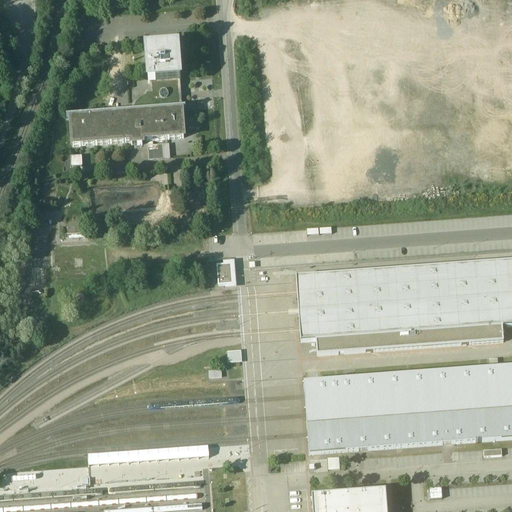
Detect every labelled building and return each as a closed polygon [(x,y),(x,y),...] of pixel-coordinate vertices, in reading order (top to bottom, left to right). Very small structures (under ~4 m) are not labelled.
[(178,50),(145,52),(146,68),(147,68),(148,85),(150,85),(178,83),(181,83),(178,50)] [(178,83),(150,85),(151,95),(146,95),(146,97),(140,100),(136,104),(133,109),(132,115),(180,111),(179,100),(182,99),(182,94),(179,95),(178,83)] [(132,115),(93,118),(92,116),(86,116),(86,119),(66,120),(67,121),(71,121),(73,148),(131,144),(131,147),(142,147),(142,143),(183,140),(183,128),(186,128),(185,123),(182,123),(181,113),(185,112),(185,111),(180,111),(132,115)] [(71,159),(70,159),(71,169),(82,169),(82,158),(71,159)] [(30,232),(47,232),(47,215),(31,214),(30,232)] [(138,228),(128,230),(129,238),(140,237),(138,228)] [(47,232),(30,232),(29,292),(45,292),(47,232)] [(225,291),(236,290),(235,263),(223,264),(225,291)] [(300,332),(301,345),(316,344),(502,331),(511,329),(511,265),(296,281),(297,295),(298,314),(300,332)] [(38,327),(32,317),(26,320),(33,330),(38,327)] [(503,344),(502,331),(316,344),(317,357),(503,344)] [(228,352),(228,364),(242,363),(242,352),(228,352)] [(511,371),(306,387),(307,400),(308,418),(310,437),(311,458),(511,442),(511,371)] [(210,448),(88,455),(88,466),(210,459),(210,448)] [(340,471),(340,459),(328,459),(328,471),(340,471)] [(442,499),(442,490),(430,490),(430,499),(442,499)] [(386,511),(385,493),(311,499),(312,511),(386,511)]
